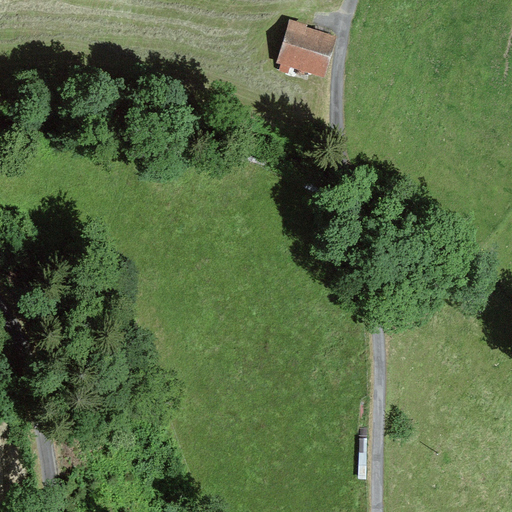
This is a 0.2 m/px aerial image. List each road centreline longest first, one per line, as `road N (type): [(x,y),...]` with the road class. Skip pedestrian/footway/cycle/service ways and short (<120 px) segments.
road 1 (track): [(376,511),(381,343),(339,157),(352,0)]
road 2 (track): [(56,511),(29,352),(0,307)]
